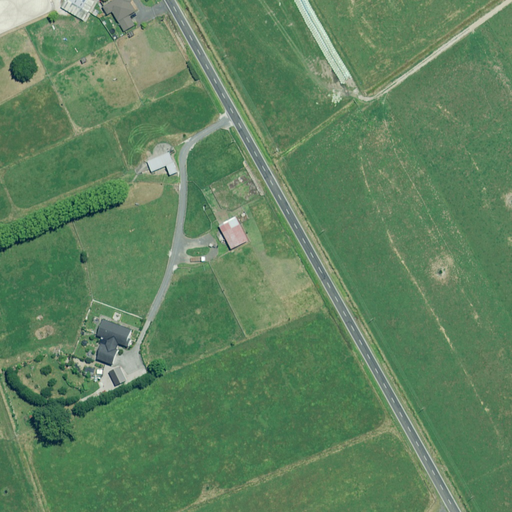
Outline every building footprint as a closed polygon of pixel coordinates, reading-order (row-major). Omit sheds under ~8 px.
[(95,2),(91,0),(66,0),(62,7),(84,21),(95,2)] [(137,12),(131,0),(117,0),(104,6),(108,14),(114,11),(124,31),(135,26),(130,15),(137,12)] [(178,172),(170,152),(148,162),(153,172),(167,166),(171,175),(178,172)] [(249,241),(236,218),(220,226),(233,249),(249,241)] [(133,330),(104,320),(98,336),(109,339),(108,342),(104,341),(98,359),(114,365),(121,344),(129,347),(131,341),(129,340),(133,330)]
